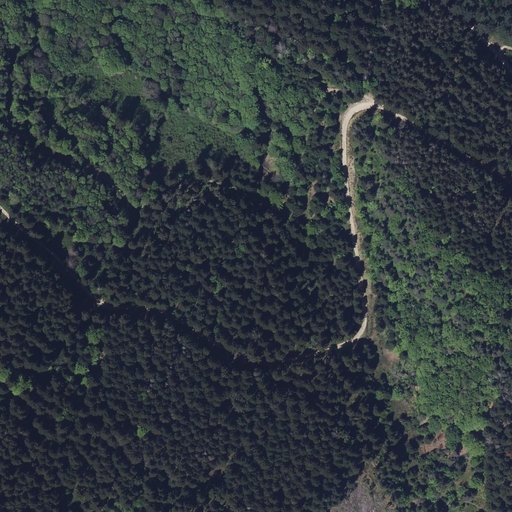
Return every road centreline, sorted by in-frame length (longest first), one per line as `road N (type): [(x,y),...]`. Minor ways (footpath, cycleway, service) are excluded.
road 1 (track): [(0,203),(80,275),(156,307),(201,352),(248,372),(372,323),(343,122),(372,96),(511,181)]
road 2 (track): [(0,381),(70,403),(110,428),(168,490),(178,511)]
